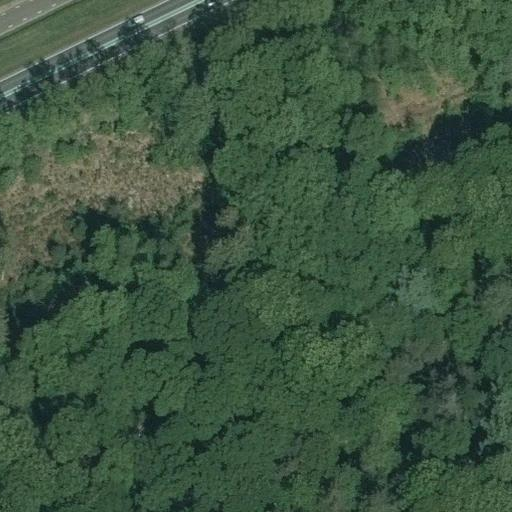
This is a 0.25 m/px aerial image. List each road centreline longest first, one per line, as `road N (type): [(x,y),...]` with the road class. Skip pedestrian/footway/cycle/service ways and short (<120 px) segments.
road 1 (track): [(511,417),(238,42)]
road 2 (trunk): [(0,97),(201,0)]
